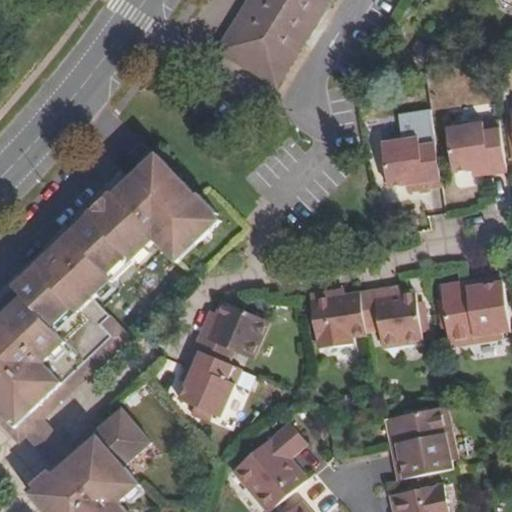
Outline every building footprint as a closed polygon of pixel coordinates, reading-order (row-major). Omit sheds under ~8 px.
[(249,0),(213,57),(279,91),(336,0),(249,0)] [(476,176),(510,171),(502,118),(452,126),(460,170),(474,168),(476,176)] [(446,186),(438,134),(385,142),(391,184),(412,181),(422,180),(423,188),(446,186)] [(163,151),(139,172),(118,191),(117,189),(106,199),(93,210),(95,213),(45,259),(22,280),(32,291),(0,319),(0,389),(17,409),(25,417),(42,403),(49,412),(51,410),(62,400),(98,367),(138,332),(103,292),(165,237),(183,258),(227,220),(222,214),(224,211),(205,191),(203,193),(163,151)] [(422,180),(412,181),(413,190),(423,188),(422,180)] [(511,273),(478,278),(452,282),(461,344),(511,337),(511,273)] [(0,319),(32,291),(22,280),(10,291),(0,300),(0,407),(24,434),(34,425),(49,412),(42,403),(25,417),(17,409),(0,389),(0,319)] [(384,286),(390,324),(393,343),(434,338),(426,288),(404,291),(403,284),(384,286)] [(361,334),(377,332),(376,325),(370,288),(354,290),(354,285),(320,290),(329,347),(363,341),(361,334)] [(376,325),(390,324),(384,286),(370,288),(376,325)] [(219,315),(210,334),(248,350),(261,356),(278,317),(247,302),(235,298),(229,309),(225,318),(219,315)] [(223,306),(219,315),(225,318),(229,309),(223,306)] [(205,345),(242,362),(248,350),(210,334),(205,345)] [(205,345),(196,364),(201,366),(195,379),(187,395),(204,402),(201,409),(210,414),(214,406),(223,410),(230,413),(250,365),(242,362),(205,345)] [(190,376),(195,379),(201,366),(196,364),(190,376)] [(97,439),(85,449),(58,472),(46,483),(56,494),(48,500),(55,509),(57,511),(144,511),(130,494),(150,476),(134,456),(162,432),(133,399),(119,411),(106,422),(110,428),(97,439)] [(214,406),(210,414),(219,418),(223,410),(214,406)] [(406,441),(413,476),(463,467),(461,460),(468,458),(463,434),(459,435),(454,408),(396,420),(400,442),(406,441)] [(458,408),(454,408),(459,435),(463,434),(458,408)] [(49,412),(34,425),(63,459),(54,467),(58,472),(85,449),(51,410),(49,412)] [(242,468),(278,510),(317,477),(299,456),(318,440),(299,418),(242,468)] [(408,477),(413,476),(406,441),(400,442),(401,443),(408,477)] [(58,472),(54,467),(35,484),(48,500),(56,494),(46,483),(58,472)] [(459,511),(454,482),(400,491),(404,511),(459,511)] [(320,511),(309,498),(292,511),(320,511)]
